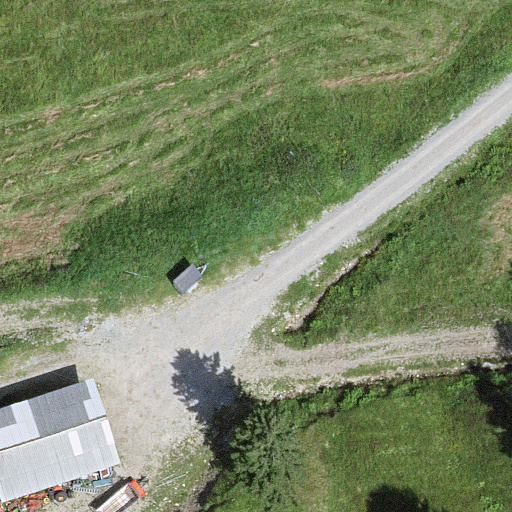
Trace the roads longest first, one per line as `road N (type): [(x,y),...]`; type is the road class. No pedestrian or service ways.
road 1 (track): [(511,76),(200,316),(130,359),(62,365),(0,392)]
road 2 (track): [(0,328),(200,316)]
